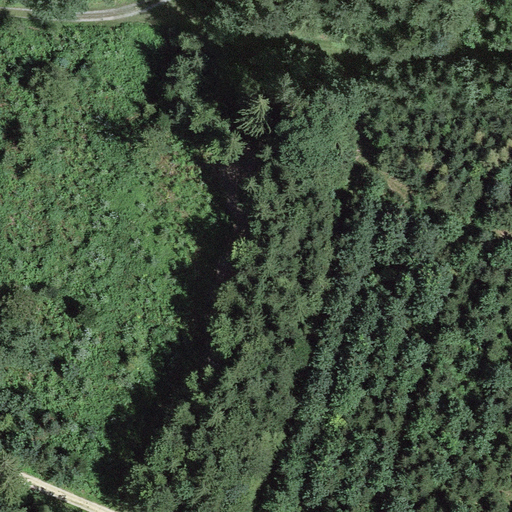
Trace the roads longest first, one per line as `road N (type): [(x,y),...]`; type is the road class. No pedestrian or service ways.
road 1 (track): [(511,47),(382,51),(209,33),(153,5)]
road 2 (track): [(0,13),(74,20),(162,0)]
